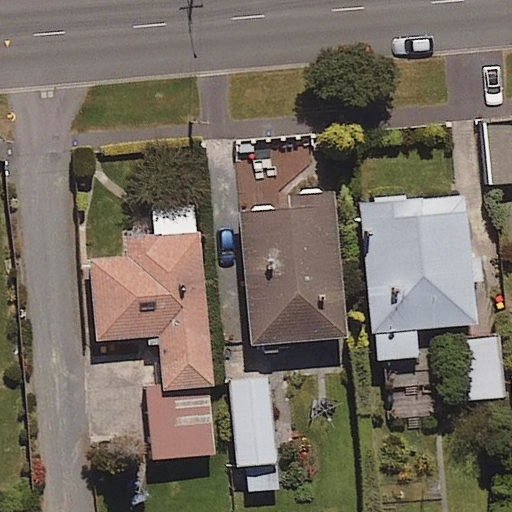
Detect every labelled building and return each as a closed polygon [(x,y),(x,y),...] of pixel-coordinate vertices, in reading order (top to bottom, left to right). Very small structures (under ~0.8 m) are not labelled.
[(511,185),(511,125),(486,127),(490,187),(511,185)] [(336,196),(291,200),(292,214),(245,218),(256,351),(349,343),(336,196)] [(479,331),(466,196),(360,206),(375,365),(423,360),(421,337),(479,331)] [(203,234),(127,240),(129,261),(88,265),(95,348),(160,343),(165,396),(216,392),(203,234)] [(505,401),(499,337),(464,341),(470,404),(505,401)] [(280,470),(271,380),(228,385),(237,474),(280,470)]
